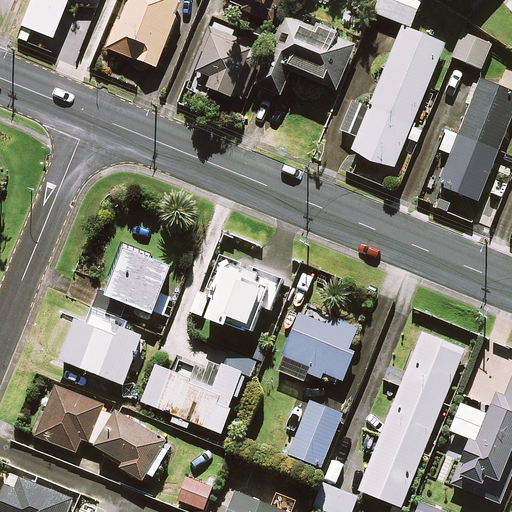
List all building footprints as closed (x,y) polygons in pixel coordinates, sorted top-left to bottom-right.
[(178,0),(127,0),(119,22),(115,21),(104,49),(153,67),(178,0)] [(279,0),(248,0),(248,1),(262,8),(257,20),(268,25),(279,0)] [(422,0),(378,0),(374,12),(411,27),(422,0)] [(283,95),(292,72),(338,90),(358,43),(287,14),(259,85),(283,95)] [(235,31),(216,23),(188,89),(206,97),(210,87),(242,100),(253,73),(246,70),(254,52),(230,42),(235,31)] [(353,151),(395,168),(406,141),(418,145),(424,131),(412,126),(446,44),(403,27),(370,109),(350,101),(339,129),(359,137),(353,151)] [(493,44),(464,32),(454,58),(483,69),(493,44)] [(467,103),(471,105),(439,185),(479,201),(511,120),(511,96),(491,88),(476,82),(467,103)] [(109,277),(113,278),(107,295),(169,317),(176,299),(163,294),(173,266),(139,254),(120,247),(109,277)] [(270,309),(281,277),(221,256),(209,290),(217,293),(209,318),(253,333),(263,306),(270,309)] [(359,328),(304,306),(278,370),(304,380),(310,367),(343,380),(355,352),(350,350),(359,328)] [(145,335),(91,313),(87,323),(78,320),(62,359),(124,384),(145,335)] [(149,317),(143,328),(161,337),(167,325),(149,317)] [(466,349),(424,332),(360,490),(402,506),(466,349)] [(232,351),(227,365),(213,360),(209,368),(175,354),(169,369),(158,365),(144,401),(175,414),(172,422),(188,428),(191,420),(223,433),(246,375),(252,378),(259,361),(232,351)] [(452,484),(493,501),(501,504),(511,477),(511,380),(505,396),(498,393),(490,412),(478,439),(472,437),(464,455),(452,484)] [(157,440),(160,432),(121,411),(117,415),(101,408),(103,404),(57,386),(50,402),(43,399),(39,409),(46,412),(37,436),(77,452),(82,441),(96,446),(124,462),(122,469),(146,479),(149,473),(157,477),(170,446),(157,440)] [(345,414),(311,400),(290,454),(323,467),(345,414)] [(70,511),(76,498),(3,469),(0,476),(0,499),(2,501),(0,506),(0,511),(70,511)] [(213,487),(187,478),(179,500),(205,509),(213,487)] [(333,511),(367,511),(370,507),(357,502),(359,497),(323,483),(315,505),(333,511)] [(291,511),(239,490),(229,511),(291,511)] [(448,511),(422,501),(417,511),(448,511)]
